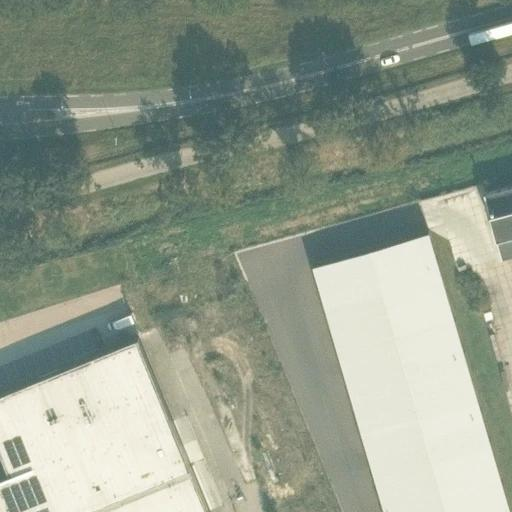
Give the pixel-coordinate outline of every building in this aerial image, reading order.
[(502,255),(511,252),(511,183),(485,191),(502,255)] [(509,511),(469,369),(428,229),(313,263),(344,369),(385,511),(509,511)] [(284,382),(326,365),(288,268),(246,285),(284,382)] [(313,445),(297,451),(250,320),(205,336),(267,511),(327,511),(316,480),(325,477),(313,445)] [(79,511),(191,466),(145,353),(137,335),(0,391),(0,446),(12,476),(0,480),(0,511),(51,511),(75,502),(79,511)] [(210,511),(191,466),(79,511),(75,502),(51,511),(210,511)]
